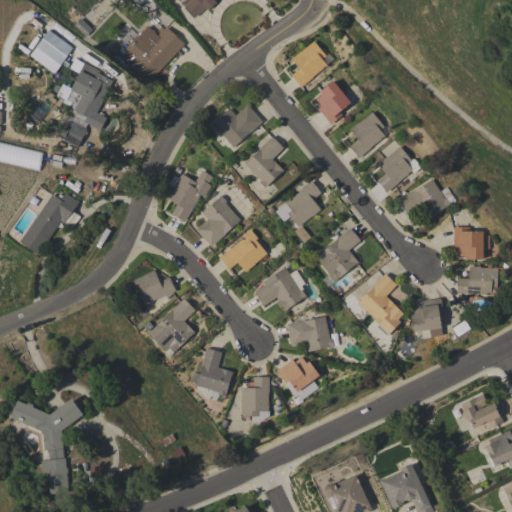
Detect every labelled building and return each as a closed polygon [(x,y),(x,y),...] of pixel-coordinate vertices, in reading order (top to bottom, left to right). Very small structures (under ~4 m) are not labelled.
[(181,2),(183,0),(213,0),(215,2),(207,9),(205,7),(194,17),(184,5),(181,2)] [(80,17),(92,29),(85,36),(73,24),(74,23),(72,22),(77,17),(79,18),(80,17)] [(184,43),(147,83),(129,66),(136,59),(124,48),(137,34),(138,35),(147,25),(156,35),(163,28),(164,29),(166,26),(184,43)] [(28,56),(52,73),(71,47),(47,30),(28,56)] [(330,61),(300,86),(290,75),(299,68),(291,58),(299,51),(299,52),(313,40),(325,55),(328,52),(333,58),(329,61),(330,61)] [(96,112),(105,117),(99,129),(83,121),(83,119),(68,112),(71,106),(64,103),(83,62),(100,71),(98,73),(101,74),(100,74),(112,80),(96,112)] [(25,78),(39,93),(36,96),(34,98),(30,94),(27,96),(25,93),(20,98),(9,86),(13,82),(10,78),(25,63),(33,71),(25,78)] [(332,80),(350,102),(339,111),(341,114),(330,123),(317,108),(321,106),(315,99),(321,94),(319,91),(332,80)] [(235,115),(247,104),(262,121),(248,133),(233,147),(220,133),(219,134),(210,125),(229,108),(235,115)] [(384,135),(369,147),(369,148),(358,157),(348,145),(357,138),(349,129),(357,122),(371,111),(383,126),(379,129),(384,135)] [(62,140),(72,121),(86,128),(76,147),(62,140)] [(272,158),(282,170),(281,171),(264,187),(258,181),(260,180),(257,178),(256,179),(255,179),(254,178),(255,178),(254,177),(255,176),(244,164),(260,148),(259,147),(271,136),(283,148),(272,158)] [(386,156),(399,146),(410,159),(412,158),(413,158),(417,162),(416,163),(419,167),(413,173),(411,170),(397,182),(386,192),(376,180),(384,173),(376,163),(385,156),(386,156)] [(0,172),(0,159),(5,152),(16,160),(5,176),(0,172)] [(166,197),(181,173),(194,182),(202,170),(211,176),(207,183),(210,185),(203,197),(199,194),(191,208),(192,208),(183,221),(170,213),(176,204),(166,197)] [(397,198),(413,188),(414,189),(432,179),(439,191),(446,187),(457,204),(450,209),(448,205),(427,217),(419,204),(406,212),(397,198)] [(274,211),(299,190),(310,180),(320,192),(312,199),(320,209),(311,216),(311,215),(294,229),(286,220),(284,222),(274,211)] [(19,241),(51,194),(59,199),(64,192),(75,200),(76,198),(79,201),(63,223),(60,221),(37,254),(19,241)] [(210,246),(195,229),(207,218),(201,212),(220,195),(226,201),(224,202),(240,219),(210,246)] [(293,231),(300,225),(310,237),(303,243),(293,231)] [(315,256),(335,239),(349,227),(359,240),(348,250),(358,262),(356,264),(355,263),(333,281),(328,274),(329,273),(315,256)] [(482,259),(464,259),(464,255),(457,255),(457,247),(453,247),(453,227),(468,227),(468,231),(482,231),(482,259)] [(218,257),(244,237),(242,235),(250,229),(257,238),(255,239),(266,253),(253,263),(254,264),(244,271),(237,262),(228,269),(218,257)] [(481,257),(495,257),(495,244),(487,244),(488,249),(481,249),(481,257)] [(262,281),(284,266),(288,272),(290,270),(302,288),(301,289),(305,296),(284,310),(275,297),(263,305),(254,291),(264,285),(262,281)] [(456,293),(457,278),(468,278),(469,266),(479,266),(479,267),(497,268),(496,293),(490,292),(490,294),(456,293)] [(128,282),(143,275),(143,274),(153,269),(158,281),(169,276),(175,290),(138,306),(128,282)] [(358,302),(373,285),(384,273),(396,284),(385,296),(396,307),(379,325),(373,319),(374,318),(358,302)] [(420,300),(440,297),(442,313),(438,314),(442,335),(429,337),(428,329),(413,331),(411,314),(413,314),(412,306),(421,305),(420,300)] [(148,332),(183,298),(194,310),(183,321),(194,332),(168,356),(164,352),(165,351),(162,347),(160,348),(156,343),(156,341),(148,332)] [(324,316),(329,339),(331,339),(332,345),(307,351),(305,342),(291,345),(286,323),(302,320),(302,321),(324,316)] [(206,347),(221,352),(217,367),(232,372),(231,374),(224,395),(217,393),(218,392),(195,385),(196,383),(191,381),(194,372),(199,373),(202,364),(201,364),(206,347)] [(276,370),(291,359),(293,362),(301,357),(305,363),(308,361),(318,374),(311,380),(317,387),(301,399),(298,393),(295,396),(276,370)] [(268,376),(267,410),(268,410),(268,415),(259,421),(251,421),(251,415),(240,415),(241,387),(252,387),(252,376),(268,376)] [(460,404),(481,393),(487,405),(495,401),(502,414),(500,415),(502,420),(488,427),(485,421),(473,427),(472,425),(471,426),(469,422),(467,421),(466,419),(462,417),(461,414),(463,409),(460,404)] [(49,414),(73,396),(85,412),(61,430),(64,458),(65,458),(68,492),(49,494),(47,472),(41,473),(40,460),(48,460),(47,452),(45,452),(43,434),(40,431),(7,416),(15,399),(26,404),(27,402),(33,404),(32,406),(49,414)] [(488,439),(508,429),(511,436),(511,438),(509,440),(509,442),(511,440),(511,464),(508,466),(505,460),(490,467),(486,459),(490,457),(484,445),(489,443),(488,439)] [(411,463),(430,506),(429,506),(432,511),(429,511),(416,511),(411,499),(409,500),(406,499),(402,501),(402,503),(392,508),(380,480),(400,471),(399,468),(411,463)] [(333,511),(323,489),(326,484),(330,482),(334,484),(356,474),(370,505),(369,506),(371,510),(365,511),(342,511),(342,510),(336,511),(333,511)] [(511,505),(511,506),(502,488),(511,483),(511,505)]
